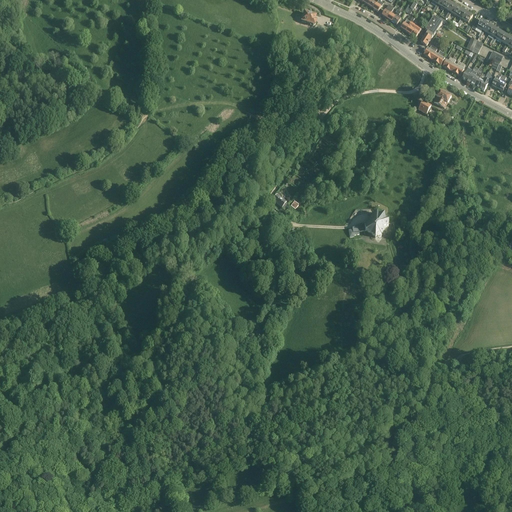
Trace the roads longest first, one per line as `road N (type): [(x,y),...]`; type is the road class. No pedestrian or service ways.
road 1 (track): [(511,426),(479,436),(385,511)]
road 2 (tertiary): [(511,115),(406,52)]
road 3 (track): [(329,104),(261,203)]
